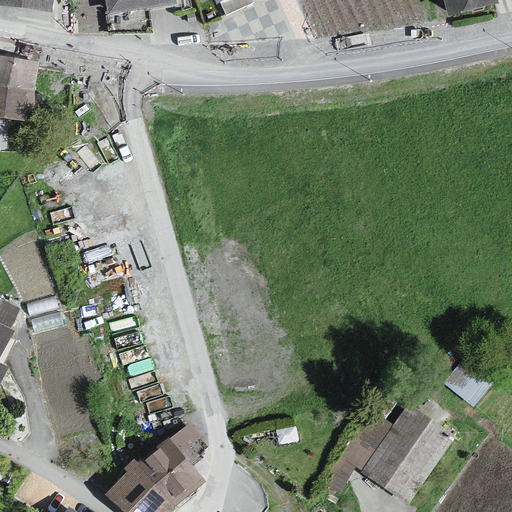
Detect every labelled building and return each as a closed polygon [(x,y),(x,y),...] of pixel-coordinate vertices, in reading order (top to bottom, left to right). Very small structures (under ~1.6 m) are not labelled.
[(0,0),(0,3),(51,11),(52,0),(0,0)] [(105,0),(108,14),(176,3),(175,0),(105,0)] [(444,0),(448,15),(499,3),(498,0),(444,0)] [(0,52),(0,114),(32,120),(42,60),(0,52)] [(0,377),(18,339),(9,335),(21,308),(0,298),(0,377)] [(475,400),(491,378),(462,356),(445,378),(475,400)] [(453,435),(398,399),(354,466),(409,502),(453,435)] [(189,422),(103,490),(127,511),(176,511),(206,480),(190,463),(210,446),(189,422)]
